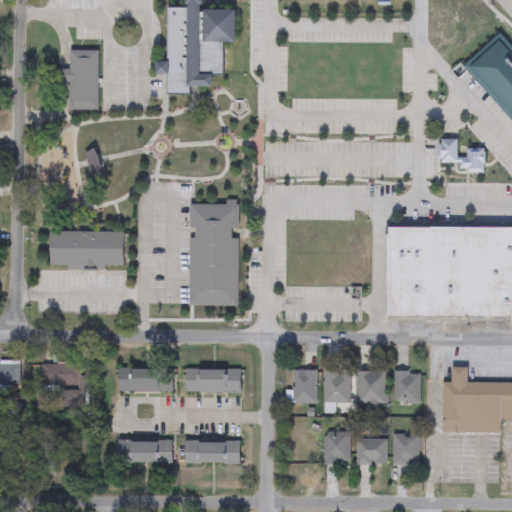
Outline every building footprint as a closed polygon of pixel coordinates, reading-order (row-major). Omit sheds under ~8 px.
[(236,10),(235,42),(223,42),(223,75),(213,74),(213,88),(190,87),(190,95),(168,94),(168,72),(162,72),(162,62),(168,62),(169,7),(188,8),(188,0),(202,0),(202,9),(236,10)] [(415,28),(415,0),(445,0),(445,28),(415,28)] [(99,51),(98,111),(69,110),(69,84),(57,84),(57,70),(70,70),(70,51),(99,51)] [(100,172),(89,174),(86,153),(97,151),(100,172)] [(237,307),(189,306),(191,203),(239,204),(237,307)] [(511,324),(511,318),(387,316),(388,227),(511,228),(511,324)] [(124,232),(124,268),(51,268),(51,232),(124,232)] [(0,363),(20,363),(20,386),(0,386),(0,363)] [(80,363),(80,386),(42,386),(42,363),(80,363)] [(118,392),(118,369),(172,369),(172,392),(118,392)] [(511,420),(500,420),(500,434),(442,433),(443,384),(453,384),(453,369),(468,369),(468,384),(511,384),(511,420)] [(240,370),(240,392),(185,393),(185,370),(240,370)] [(316,371),(316,405),(294,405),(294,371),(316,371)] [(350,404),(324,404),(324,371),(350,371),(350,404)] [(394,405),(394,372),(420,372),(420,405),(394,405)] [(357,394),(357,374),(385,374),(385,394),(357,394)] [(349,436),(349,465),(324,465),(324,436),(349,436)] [(418,467),(393,467),(393,436),(418,436),(418,467)] [(39,473),(39,437),(57,437),(57,473),(39,473)] [(386,440),(386,465),(357,465),(357,440),(386,440)] [(116,464),(116,441),(173,441),(173,464),(116,464)] [(185,442),(239,442),(239,465),(185,465),(185,442)]
